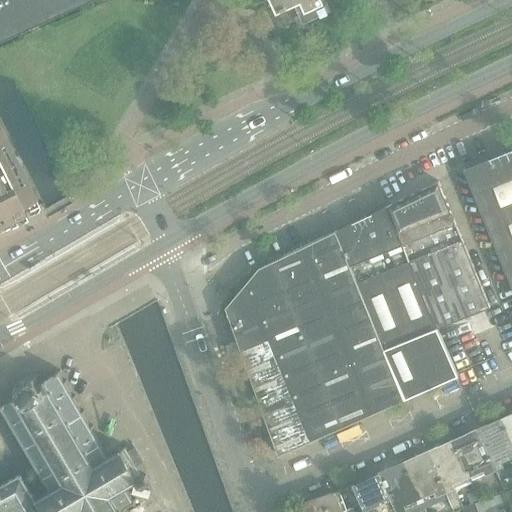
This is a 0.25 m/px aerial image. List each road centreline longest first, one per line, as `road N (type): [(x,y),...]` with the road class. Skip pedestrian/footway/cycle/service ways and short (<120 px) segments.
road 1 (tertiary): [(511,0),(385,57),(139,192)]
road 2 (tertiary): [(165,246),(511,70)]
road 3 (residential): [(260,500),(511,397)]
road 4 (residential): [(260,500),(165,246)]
road 5 (tertiary): [(0,336),(165,246)]
road 6 (tertiary): [(139,192),(0,274)]
